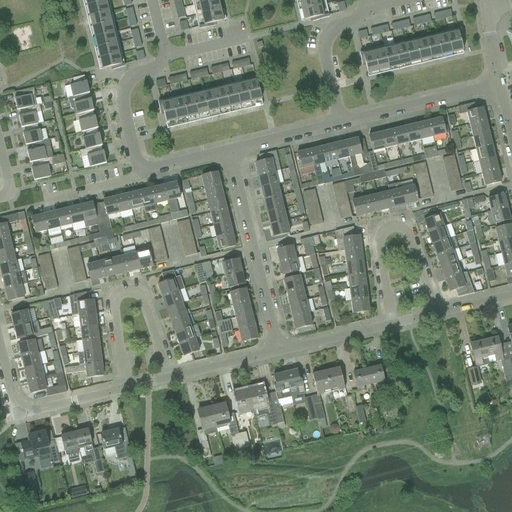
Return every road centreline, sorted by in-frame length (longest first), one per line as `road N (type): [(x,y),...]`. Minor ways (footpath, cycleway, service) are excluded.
road 1 (unclassified): [(279,352),(229,151)]
road 2 (residential): [(171,377),(142,300),(123,293),(113,309),(124,389)]
road 3 (residential): [(433,313),(408,236),(395,227),(379,244),(392,323)]
road 4 (unclassified): [(340,122),(500,86)]
road 5 (residential): [(340,122),(324,42),(336,24),(366,9),(363,0)]
road 6 (residential): [(141,169),(122,93),(164,53)]
road 7 (unclassified): [(9,389),(21,409),(32,411),(124,389)]
